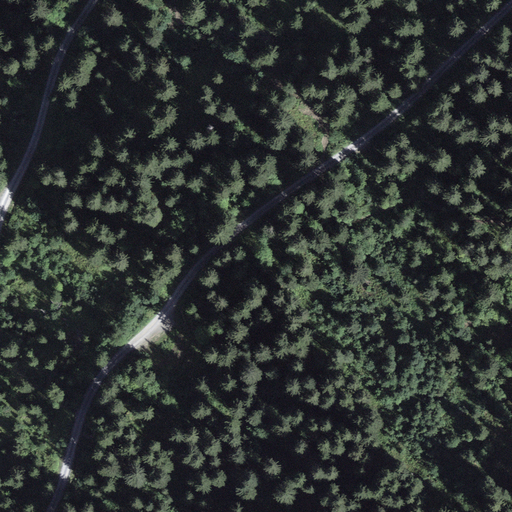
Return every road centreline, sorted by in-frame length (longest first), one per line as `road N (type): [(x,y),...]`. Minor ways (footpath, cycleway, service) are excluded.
road 1 (track): [(45,511),(89,394),(187,280),(256,217),(413,100),(511,7)]
road 2 (track): [(0,227),(61,57),(94,0)]
